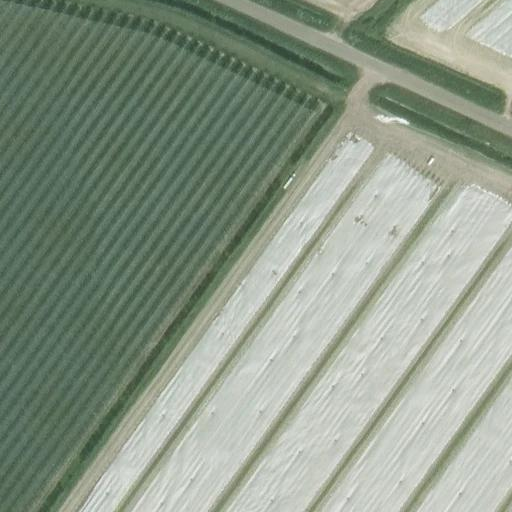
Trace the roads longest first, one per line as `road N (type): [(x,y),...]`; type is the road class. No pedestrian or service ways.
road 1 (track): [(375,65),(336,141),(67,511)]
road 2 (unclassified): [(511,129),(233,0)]
